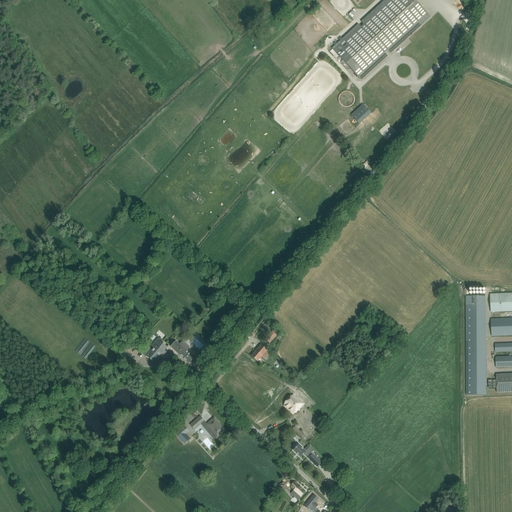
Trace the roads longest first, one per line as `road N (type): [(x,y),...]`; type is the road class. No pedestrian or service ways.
road 1 (track): [(479,0),(457,59),(406,133),(197,374)]
road 2 (unclassified): [(342,511),(205,384)]
